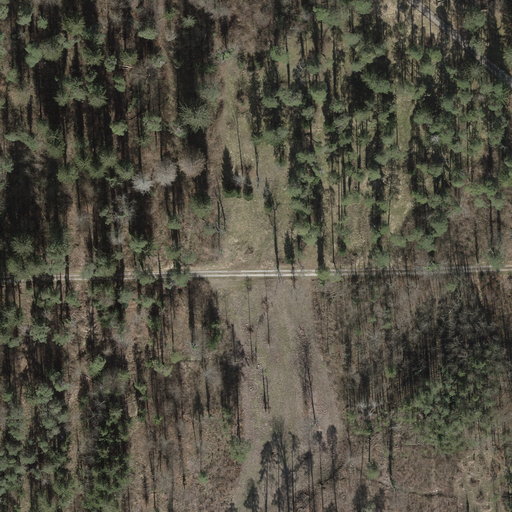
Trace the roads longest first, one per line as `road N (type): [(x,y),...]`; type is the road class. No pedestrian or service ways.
road 1 (track): [(511,269),(0,283)]
road 2 (track): [(413,0),(511,80)]
